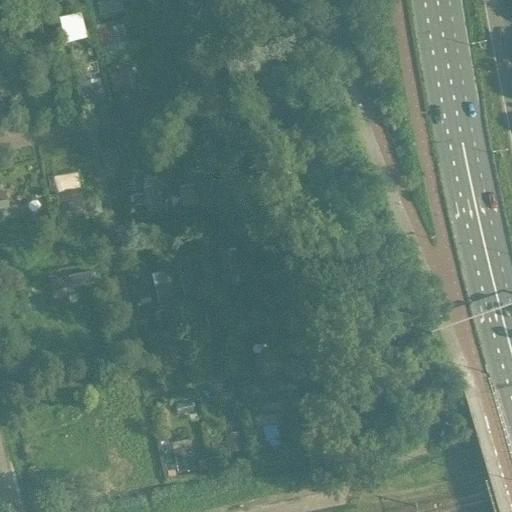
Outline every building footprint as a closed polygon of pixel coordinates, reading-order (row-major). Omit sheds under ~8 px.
[(116,10),(114,0),(94,0),(98,14),(116,10)] [(87,33),(83,15),(62,20),(66,37),(87,33)] [(127,42),(124,26),(99,31),(102,47),(127,42)] [(126,71),(110,74),(113,90),(129,87),(126,71)] [(96,84),(74,89),(78,105),(100,100),(96,84)] [(105,170),(118,167),(114,150),(101,153),(105,170)] [(183,209),(199,205),(196,189),(180,192),(183,209)] [(164,212),(161,190),(145,192),(147,214),(164,212)] [(65,212),(81,208),(77,191),(61,194),(65,212)] [(0,221),(19,217),(17,207),(9,208),(7,202),(0,203),(0,221)] [(224,288),(240,285),(236,269),(220,272),(224,288)] [(201,293),(198,274),(182,277),(186,296),(201,293)] [(92,275),(67,279),(69,290),(94,286),(92,275)] [(158,305),(174,301),(170,285),(155,289),(158,305)] [(248,323),(243,301),(228,304),(233,326),(248,323)] [(210,331),(205,310),(189,313),(194,334),(210,331)] [(175,332),(170,312),(154,316),(158,336),(175,332)] [(281,447),(276,426),(257,430),(261,451),(281,447)] [(241,438),(226,441),(228,453),(244,450),(241,438)] [(195,471),(191,451),(175,454),(179,474),(195,471)]
